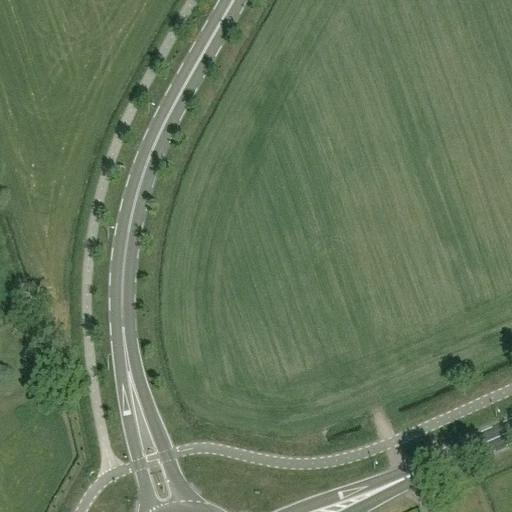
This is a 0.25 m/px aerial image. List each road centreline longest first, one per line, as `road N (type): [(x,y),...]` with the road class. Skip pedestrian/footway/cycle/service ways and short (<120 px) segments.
road 1 (tertiary): [(165,511),(120,360),(123,230),(161,124),(228,0)]
road 2 (secondary): [(330,511),(511,432)]
